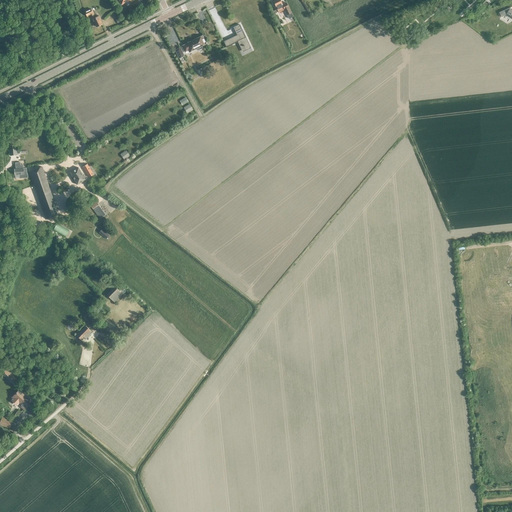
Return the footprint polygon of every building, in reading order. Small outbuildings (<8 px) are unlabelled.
[(286,3),(282,4),(280,0),(275,0),(273,1),(277,10),(279,12),(284,10),(289,18),(293,16),(286,3)] [(511,17),(511,9),(510,9),(510,8),(511,8),(511,7),(499,12),(501,17),(507,15),(511,17)] [(97,27),(102,24),(100,20),(101,19),(99,16),(95,18),(93,13),(93,14),(91,11),(86,13),(88,16),(90,15),(93,22),(94,21),(97,27)] [(234,36),(223,41),(226,47),(238,42),(237,40),(239,39),(245,51),(251,48),(240,24),(233,27),(237,36),(235,37),(234,36)] [(187,51),(187,53),(197,48),(198,51),(205,48),(205,47),(207,46),(206,44),(206,43),(205,41),(202,36),(185,44),(182,46),(185,52),(187,51)] [(180,48),(175,50),(179,58),(184,56),(180,48)] [(16,163),(16,164),(16,168),(15,168),(16,174),(19,174),(20,177),(27,177),(27,173),(26,173),(26,171),(23,171),(23,164),(20,164),(20,162),(16,163)] [(88,164),(84,166),(90,177),(94,174),(88,164)] [(47,218),(59,214),(42,166),(30,170),(47,218)] [(78,184),(86,179),(78,167),(70,172),(78,184)] [(106,215),(99,205),(97,202),(91,206),(100,219),(106,215)] [(115,302),(123,294),(115,285),(107,294),(115,302)] [(92,332),(89,328),(86,325),(77,335),(81,339),(83,337),(84,338),(85,337),(86,338),(92,332)] [(21,380),(7,367),(1,374),(15,386),(21,380)] [(20,389),(12,397),(13,399),(12,400),(17,404),(18,403),(19,403),(18,403),(23,408),(23,407),(24,408),(32,400),(20,389)] [(0,423),(10,427),(12,421),(2,417),(0,422),(0,423)]
